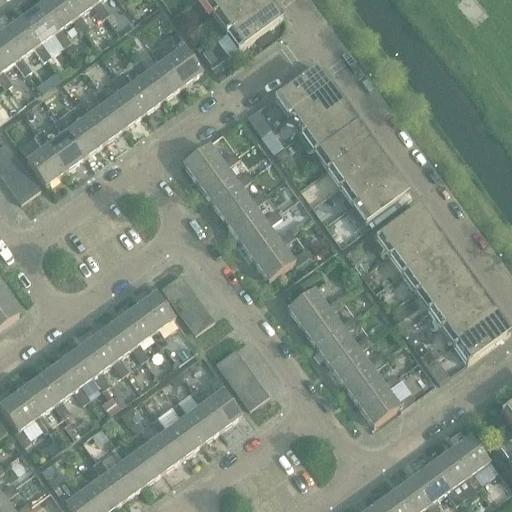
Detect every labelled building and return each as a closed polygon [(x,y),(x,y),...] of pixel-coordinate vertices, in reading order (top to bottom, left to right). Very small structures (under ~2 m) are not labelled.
[(53,0),(38,11),(66,49),(70,46),(61,34),(73,25),(82,37),(85,35),(59,0),(53,0)] [(59,0),(85,35),(89,32),(80,20),(92,11),(101,23),(105,21),(89,0),(59,0)] [(89,0),(105,21),(109,18),(99,5),(106,0),(114,0),(121,9),(124,7),(119,0),(89,0)] [(200,0),(199,1),(212,19),(237,0),(200,0)] [(256,0),(237,0),(212,19),(225,37),(263,9),(256,0)] [(263,9),(225,37),(239,56),(277,28),(263,9)] [(19,25),(47,63),(50,61),(41,48),(53,39),(63,51),(66,49),(38,11),(19,25)] [(180,15),(173,20),(178,26),(185,22),(180,15)] [(0,39),(27,77),(31,75),(22,62),(34,53),(43,66),(47,63),(19,25),(0,39)] [(197,30),(188,37),(195,47),(205,40),(197,30)] [(152,53),(181,92),(201,78),(183,53),(187,50),(176,36),(169,41),(179,55),(167,64),(157,49),(152,53)] [(0,80),(8,91),(11,89),(2,76),(15,67),(23,80),(27,77),(0,39),(0,80)] [(215,44),(201,54),(210,66),(224,56),(215,44)] [(133,67),(162,106),(181,92),(152,53),(150,55),(160,69),(149,78),(138,63),(133,67)] [(114,81),(142,120),(162,106),(133,67),(130,69),(141,83),(129,92),(118,78),(114,81)] [(311,75),(272,103),(272,104),(285,122),(325,93),(311,75)] [(94,95),(123,135),(142,120),(114,81),(111,83),(122,98),(109,107),(99,92),(94,95)] [(325,93),(285,122),(298,140),(338,111),(325,93)] [(75,109),(104,149),(123,135),(94,95),(92,97),(102,112),(90,121),(79,106),(75,109)] [(56,123),(85,163),(104,149),(75,109),(72,111),(83,126),(71,135),(60,120),(56,123)] [(338,111),(298,140),(311,158),(351,129),(338,111)] [(37,137),(66,177),(85,163),(56,123),(53,125),(63,140),(51,149),(40,134),(37,137)] [(351,129),(311,158),(324,176),(364,147),(351,129)] [(272,156),(283,150),(274,132),(263,138),(272,156)] [(44,154),(28,166),(46,191),(66,177),(37,137),(33,139),(44,154)] [(364,147),(324,176),(337,193),(376,165),(364,147)] [(6,148),(0,151),(0,167),(13,158),(6,148)] [(183,167),(197,187),(236,160),(233,156),(220,165),(209,148),(183,167)] [(283,151),(273,159),(280,168),(290,161),(283,151)] [(13,158),(0,167),(0,180),(1,181),(20,168),(13,158)] [(236,160),(197,187),(211,207),(249,180),(247,176),(235,185),(226,173),(239,164),(236,160)] [(376,165),(337,193),(350,211),(389,182),(376,165)] [(20,168),(1,181),(7,191),(26,177),(20,168)] [(26,177),(7,191),(14,200),(33,186),(26,177)] [(249,180),(211,207),(225,226),(263,199),(261,196),(249,204),(240,192),(252,184),(249,180)] [(389,182),(350,211),(364,230),(403,201),(389,182)] [(33,186),(14,200),(20,208),(39,194),(33,186)] [(263,199),(225,226),(239,246),(278,219),(275,216),(263,224),(254,211),(266,202),(263,199)] [(412,214),(373,242),(387,262),(426,233),(412,214)] [(278,219),(239,246),(253,266),(292,238),(289,234),(277,243),(268,231),(280,223),(278,219)] [(301,224),(288,233),(289,234),(292,238),(304,229),(301,224)] [(426,233),(387,262),(399,279),(439,250),(426,233)] [(292,238),(253,266),(268,286),(292,268),(294,271),(308,261),(303,254),(291,263),(282,250),(294,241),(292,238)] [(439,250),(399,279),(413,297),(452,269),(439,250)] [(452,269),(413,297),(425,315),(465,286),(452,269)] [(180,279),(161,293),(167,302),(187,289),(180,279)] [(465,286),(425,315),(438,333),(478,304),(465,286)] [(187,289),(167,302),(174,312),(193,298),(187,289)] [(287,312),(302,332),(340,305),(338,301),(325,310),(313,294),(287,312)] [(135,312),(163,351),(167,348),(158,335),(174,323),(155,297),(135,312)] [(193,298),(174,312),(181,321),(200,307),(193,298)] [(4,300),(0,302),(0,333),(19,320),(4,300)] [(478,304),(438,333),(451,351),(491,322),(478,304)] [(340,305),(302,332),(316,352),(354,324),(352,321),(339,330),(330,317),(343,308),(340,305)] [(200,307),(181,321),(187,330),(207,316),(200,307)] [(116,326),(144,365),(147,362),(138,349),(150,340),(160,353),(163,351),(135,312),(116,326)] [(207,316),(187,330),(194,339),(213,325),(207,316)] [(491,322),(451,351),(465,369),(504,341),(491,322)] [(354,324),(316,352),(330,371),(368,344),(366,340),(353,349),(344,337),(357,328),(354,324)] [(96,340),(124,378),(128,375),(119,363),(131,354),(141,367),(144,365),(116,326),(96,340)] [(415,338),(408,343),(413,351),(421,345),(415,338)] [(77,354),(105,392),(108,390),(99,377),(112,368),(121,381),(124,378),(96,340),(77,354)] [(368,344),(330,371),(344,391),(382,363),(380,360),(367,369),(358,357),(371,348),(368,344)] [(422,347),(414,352),(419,359),(427,354),(422,347)] [(221,376),(240,362),(234,353),(214,368),(221,376)] [(57,368),(85,406),(90,403),(81,391),(92,383),(101,395),(105,392),(77,354),(57,368)] [(240,362),(221,376),(228,386),(248,372),(240,362)] [(382,363),(344,391),(358,410),(396,383),(394,379),(381,388),(372,375),(384,366),(382,363)] [(38,382),(71,427),(74,425),(69,418),(60,406),(73,397),(82,409),(85,406),(57,368),(38,382)] [(254,381),(248,372),(228,386),(234,395),(254,381)] [(445,375),(435,381),(440,387),(449,381),(445,375)] [(192,396),(220,436),(240,422),(222,396),(226,394),(216,379),(209,384),(218,398),(206,407),(196,393),(192,396)] [(254,381),(234,395),(242,405),(261,391),(254,381)] [(19,396),(47,435),(50,433),(41,420),(53,411),(62,424),(63,423),(68,429),(71,427),(38,382),(19,396)] [(396,383),(358,410),(372,430),(396,413),(398,416),(413,405),(408,399),(395,408),(386,395),(399,386),(396,383)] [(268,401),(261,391),(242,405),(248,415),(268,401)] [(0,412),(17,436),(14,438),(24,451),(30,447),(21,434),(34,425),(43,438),(47,435),(19,396),(0,409),(0,412)] [(172,410),(201,450),(220,436),(192,396),(189,398),(199,412),(187,421),(177,407),(172,410)] [(117,397),(111,402),(119,412),(125,408),(117,397)] [(511,405),(499,415),(511,432),(511,405)] [(153,424),(182,464),(201,450),(172,410),(170,412),(179,426),(167,435),(157,421),(153,424)] [(134,438),(162,478),(182,464),(153,424),(150,426),(160,440),(148,449),(138,435),(134,438)] [(138,426),(129,432),(134,438),(138,435),(142,432),(138,426)] [(114,452),(143,492),(162,478),(134,438),(131,440),(141,454),(128,463),(118,449),(114,452)] [(449,455),(477,494),(482,491),(472,478),(488,467),(469,440),(449,455)] [(95,466),(123,506),(143,492),(114,452),(111,455),(121,468),(109,477),(99,464),(95,466)] [(501,454),(491,461),(498,470),(508,463),(501,454)] [(429,469),(458,509),(462,505),(466,503),(470,507),(478,501),(474,496),(477,494),(449,455),(429,469)] [(75,480),(98,511),(114,511),(123,506),(95,466),(92,469),(101,482),(89,491),(79,477),(75,480)] [(410,483),(430,511),(437,511),(436,510),(433,506),(437,503),(445,497),(455,511),(458,509),(429,469),(410,483)] [(50,470),(42,476),(47,483),(55,477),(50,470)] [(0,472),(0,501),(15,491),(12,488),(0,496),(0,478),(3,476),(0,472)] [(82,496),(65,508),(67,511),(98,511),(75,480),(72,483),(82,496)] [(390,498),(400,511),(425,511),(426,511),(430,511),(410,483),(390,498)] [(15,491),(0,501),(0,511),(26,511),(28,511),(26,507),(19,511),(8,511),(4,505),(17,495),(15,491)] [(371,511),(370,511),(400,511),(390,498),(371,511)]
